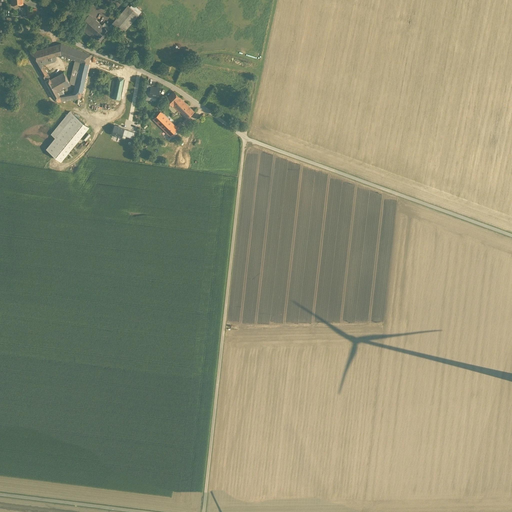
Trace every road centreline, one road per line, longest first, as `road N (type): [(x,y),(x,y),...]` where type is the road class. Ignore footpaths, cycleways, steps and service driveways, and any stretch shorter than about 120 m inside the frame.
road 1 (track): [(51,32),(161,79),(245,136),(511,237)]
road 2 (track): [(202,511),(245,136)]
road 3 (track): [(261,62),(226,50),(132,66),(139,75),(134,102),(100,124),(83,113),(99,65)]
road 4 (track): [(275,0),(245,136)]
